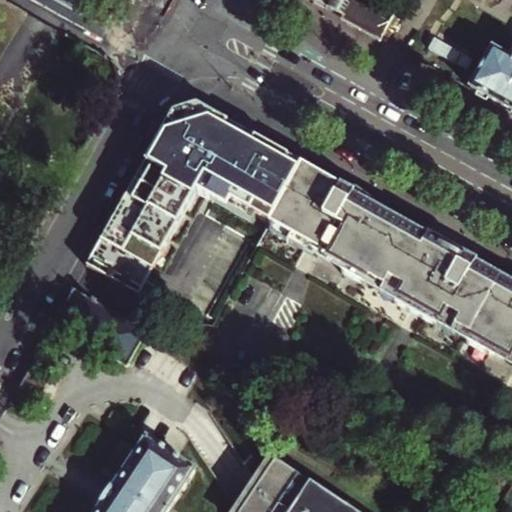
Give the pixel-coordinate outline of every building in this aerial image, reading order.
[(311,0),(313,1),(382,40),(390,23),(395,11),(393,10),(376,0),(311,0)] [(395,11),(390,23),(395,26),(406,14),(397,8),(395,11)] [(472,90),(511,112),(511,59),(494,50),(472,90)] [(103,239),(126,252),(157,198),(187,214),(197,195),(213,204),(219,195),(272,226),(304,169),(305,167),(196,107),(176,112),(103,239)] [(511,284),(477,265),(478,264),(464,255),(462,258),(442,247),(443,244),(428,236),(427,238),(377,209),(375,214),(352,201),(356,195),(341,187),(340,189),(304,169),(272,226),(276,228),(323,254),(349,268),(370,280),(384,288),(460,331),(474,338),(496,351),(511,359),(511,284)] [(126,252),(113,275),(114,276),(111,281),(125,289),(128,284),(147,295),(178,241),(198,253),(212,228),(187,214),(157,198),(126,252)] [(323,254),(276,228),(273,234),(319,260),(323,254)] [(345,275),(367,287),(370,280),(349,268),(345,275)] [(381,294),(457,337),(460,331),(384,288),(381,294)] [(147,343),(152,335),(74,291),(54,327),(126,368),(142,340),(147,343)] [(470,344),(492,356),(496,351),(474,338),(470,344)] [(30,371),(19,391),(39,401),(49,380),(30,371)] [(146,439),(96,511),(168,511),(196,472),(146,439)] [(342,511),(270,463),(237,511),(342,511)]
